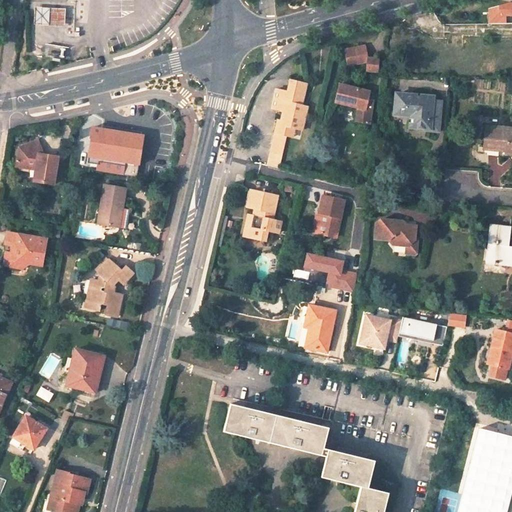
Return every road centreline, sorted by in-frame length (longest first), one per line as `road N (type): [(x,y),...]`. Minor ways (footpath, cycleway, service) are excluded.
road 1 (tertiary): [(224,47),(220,96),(165,326)]
road 2 (residential): [(165,326),(439,387)]
road 3 (tertiary): [(8,101),(224,47)]
road 4 (tertiary): [(165,326),(118,511)]
road 5 (tertiary): [(224,47),(383,0)]
